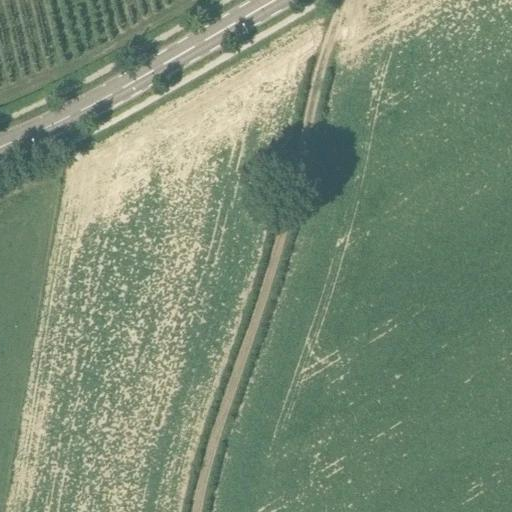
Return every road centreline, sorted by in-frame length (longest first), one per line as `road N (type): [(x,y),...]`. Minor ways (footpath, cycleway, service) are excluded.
road 1 (track): [(196,511),(291,194),(338,0)]
road 2 (tertiary): [(0,147),(82,111),(277,0)]
